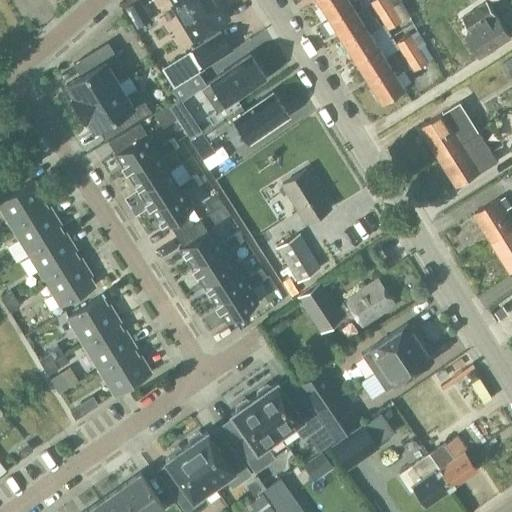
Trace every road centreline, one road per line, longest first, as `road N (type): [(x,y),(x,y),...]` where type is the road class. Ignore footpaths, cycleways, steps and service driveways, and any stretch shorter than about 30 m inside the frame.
road 1 (residential): [(207,374),(13,78),(100,0)]
road 2 (residential): [(511,388),(269,0)]
road 3 (residential): [(10,511),(207,374)]
road 4 (track): [(511,44),(359,141)]
